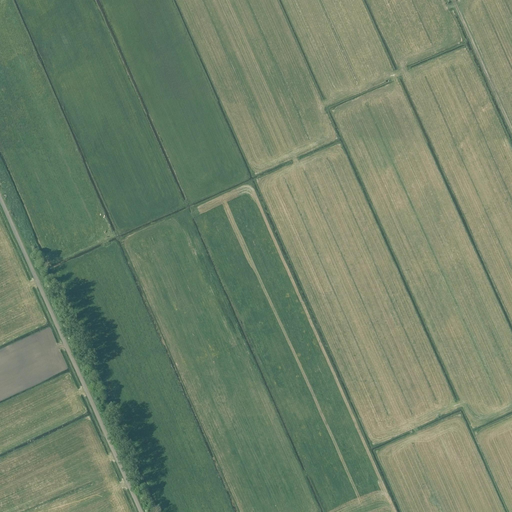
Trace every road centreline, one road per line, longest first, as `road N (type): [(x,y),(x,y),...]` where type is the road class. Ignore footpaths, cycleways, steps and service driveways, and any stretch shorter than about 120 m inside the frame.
road 1 (unclassified): [(139,511),(0,200)]
road 2 (track): [(511,132),(454,4)]
